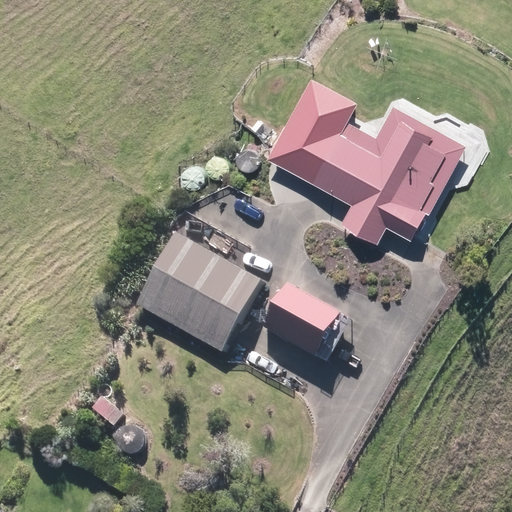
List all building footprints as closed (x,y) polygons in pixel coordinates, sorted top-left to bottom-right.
[(432,216),(470,147),(397,108),(381,138),(345,119),(311,182),(354,205),(344,225),(381,245),(390,228),(415,241),(429,214),(432,216)] [(227,356),(268,285),(183,236),(142,307),(227,356)] [(322,359),(346,315),(294,287),(270,331),(322,359)] [(129,417),(106,399),(96,412),(119,430),(129,417)] [(324,417),(309,417),(310,451),(326,450),(324,417)] [(139,429),(137,428),(134,427),(131,428),(129,428),(126,429),(124,430),(122,432),(120,434),(119,437),(118,439),(118,442),(118,444),(119,447),(120,450),(121,452),(123,454),(125,455),(127,457),(130,458),(132,458),(135,458),(138,457),(140,456),(142,455),(144,453),(146,451),(147,449),(148,446),(148,444),(148,441),(148,438),(147,436),(145,434),(144,432),(142,430),(139,429)]
